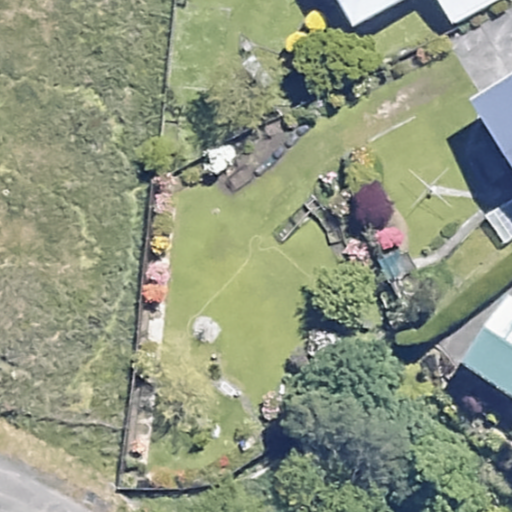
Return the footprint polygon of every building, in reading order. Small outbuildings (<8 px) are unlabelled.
[(339,0),(370,55),(469,0),(339,0)] [(511,43),(456,74),(511,177),(511,43)] [(297,187),(274,154),(228,187),(252,220),(297,187)] [(511,244),(511,201),(423,268),(443,295),(511,244)] [(511,310),(463,400),(511,426),(511,310)]
